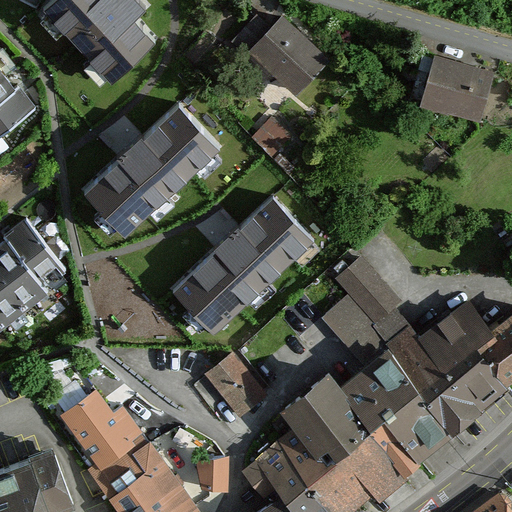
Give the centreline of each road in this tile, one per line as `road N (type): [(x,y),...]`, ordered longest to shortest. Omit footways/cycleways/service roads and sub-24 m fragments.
road 1 (residential): [(225,511),(235,479),(226,442),(159,402),(93,343)]
road 2 (residential): [(335,0),(511,54)]
